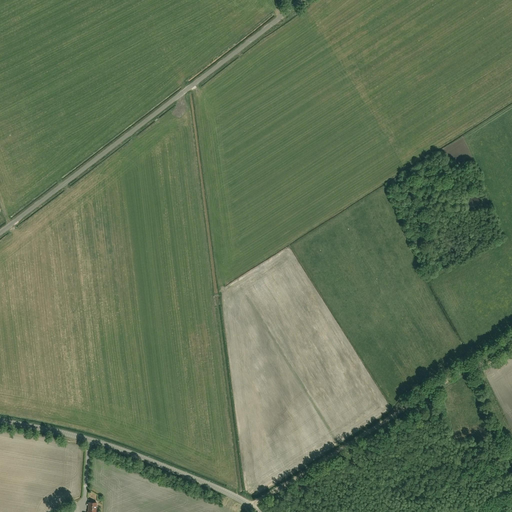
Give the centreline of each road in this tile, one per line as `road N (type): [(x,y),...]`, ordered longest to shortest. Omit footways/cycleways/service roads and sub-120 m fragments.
road 1 (unclassified): [(0,231),(295,0)]
road 2 (track): [(511,339),(249,506)]
road 3 (tertiary): [(256,511),(199,479),(87,435),(0,420)]
